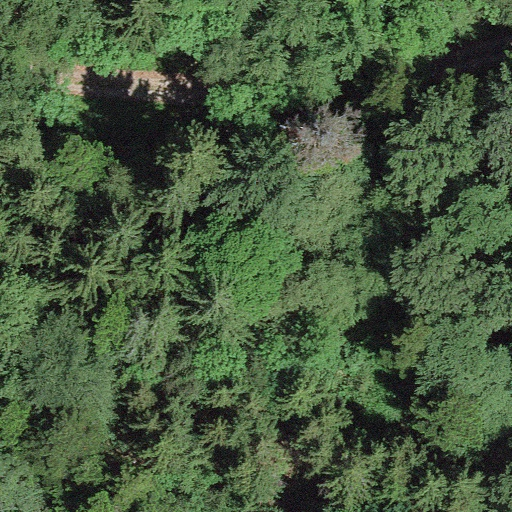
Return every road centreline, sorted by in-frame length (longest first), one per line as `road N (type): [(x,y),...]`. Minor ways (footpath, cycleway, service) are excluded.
road 1 (track): [(511,474),(316,338),(0,149)]
road 2 (track): [(0,32),(88,22),(454,16),(496,0)]
